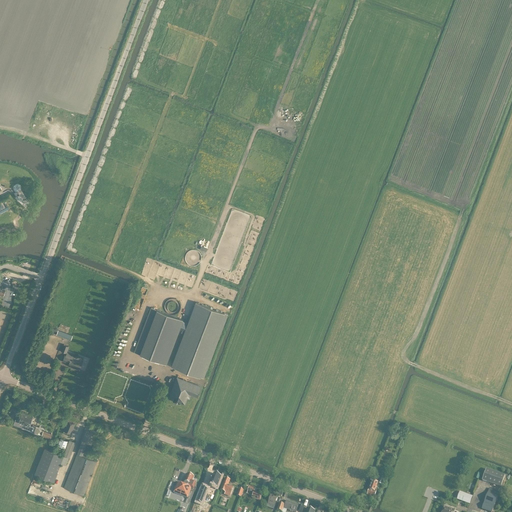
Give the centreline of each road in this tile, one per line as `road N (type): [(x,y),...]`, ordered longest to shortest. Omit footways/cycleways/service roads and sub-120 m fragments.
road 1 (unclassified): [(3,377),(145,0)]
road 2 (unclassified): [(352,511),(3,377)]
road 3 (track): [(170,99),(112,252),(157,294)]
road 4 (track): [(258,124),(189,306)]
